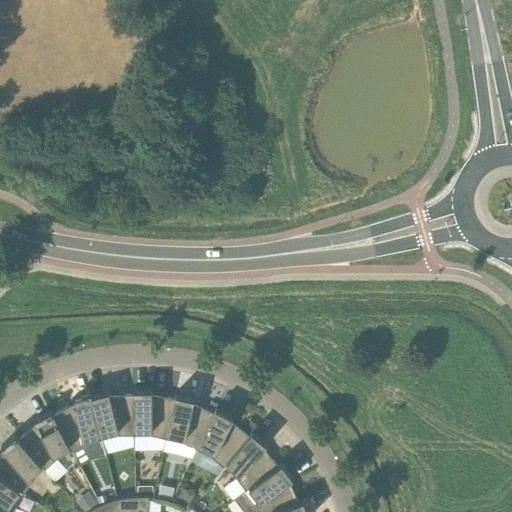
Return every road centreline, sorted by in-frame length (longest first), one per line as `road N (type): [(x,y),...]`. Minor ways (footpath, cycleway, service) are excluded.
road 1 (residential): [(348,511),(304,430),(265,396),(209,365),(148,354),(98,356),(51,370),(0,402)]
road 2 (secondary): [(0,236),(142,260),(233,260),(349,246)]
road 3 (primary): [(480,18),(489,162)]
road 4 (secondary): [(349,246),(380,250),(471,227)]
road 5 (secondary): [(464,205),(349,246)]
